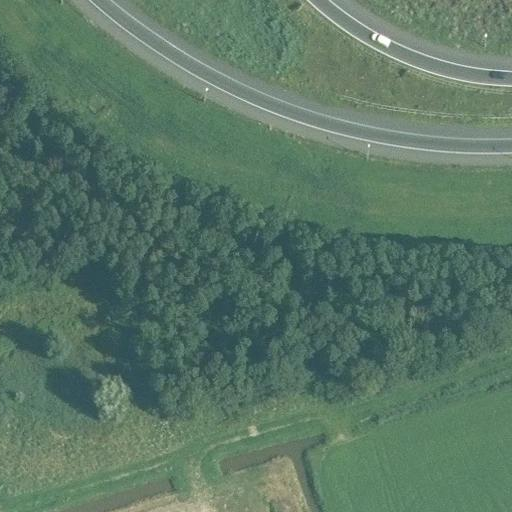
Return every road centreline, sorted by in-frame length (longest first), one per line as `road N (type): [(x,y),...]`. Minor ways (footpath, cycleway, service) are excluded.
road 1 (motorway): [(98,0),(205,74),(330,125),(398,139),(511,142)]
road 2 (motorway): [(511,77),(411,57),(316,0)]
